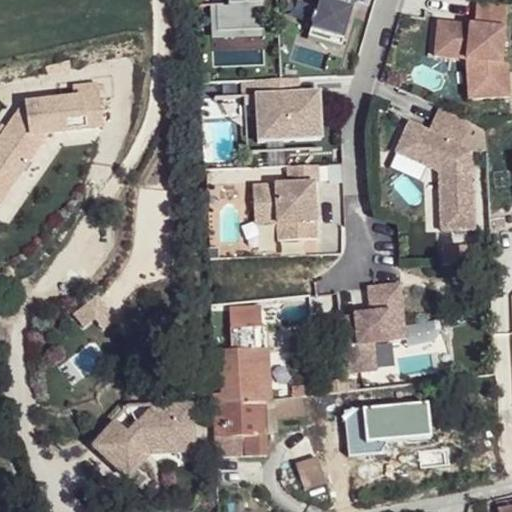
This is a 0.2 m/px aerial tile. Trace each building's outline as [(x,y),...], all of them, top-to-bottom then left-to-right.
[(222,0),(223,10),(211,11),(212,34),(261,32),(258,0),(222,0)] [(308,0),(322,0),(317,17),(314,17),(313,23),(315,24),(310,42),(331,48),(332,44),(344,47),(358,8),(354,8),(354,0),(308,0)] [(439,22),(436,50),(467,54),(467,60),(474,61),(476,100),(510,98),(509,66),(502,64),(509,1),(497,0),(478,0),(476,26),(439,22)] [(212,34),(211,11),(207,11),(209,46),(261,43),(261,32),(212,34)] [(436,50),(436,57),(467,60),(467,54),(436,50)] [(474,61),(467,60),(469,100),(476,100),(474,61)] [(279,80),(258,82),(259,97),(254,97),(257,144),(320,140),(318,107),(317,93),(310,94),(298,94),(297,80),(279,80)] [(437,106),(425,132),(468,150),(485,158),(483,126),(437,106)] [(406,123),(393,153),(436,172),(440,232),(472,230),(468,150),(458,146),(425,132),(406,123)] [(317,183),(316,165),(286,167),(287,184),(251,187),(253,218),(275,217),(276,224),(289,223),(290,241),(315,239),(314,214),(310,214),(310,205),(314,204),(312,183),(317,183)] [(275,217),(253,218),(253,225),(276,224),(275,217)] [(289,223),(276,224),(277,241),(290,241),(289,223)] [(401,285),(369,289),(371,320),(354,322),(356,357),(344,358),(348,391),(391,387),(388,353),(409,351),(401,285)] [(230,351),(253,350),(252,333),(252,325),(228,326),(229,351),(230,351)] [(334,349),(343,348),(341,333),(331,334),(334,349)] [(219,378),(255,376),(253,350),(230,351),(229,351),(218,352),(219,378)] [(221,403),(257,401),(255,376),(219,378),(221,403)] [(150,415),(151,398),(134,398),(134,415),(150,415)] [(268,434),(259,435),(257,401),(221,403),(222,417),(223,438),(245,436),(247,456),(270,455),(268,434)] [(214,417),(222,417),(221,403),(213,404),(214,417)] [(303,491),(333,481),(326,456),(296,466),(303,491)] [(500,511),(511,510),(511,501),(496,504),(496,511),(500,511)]
